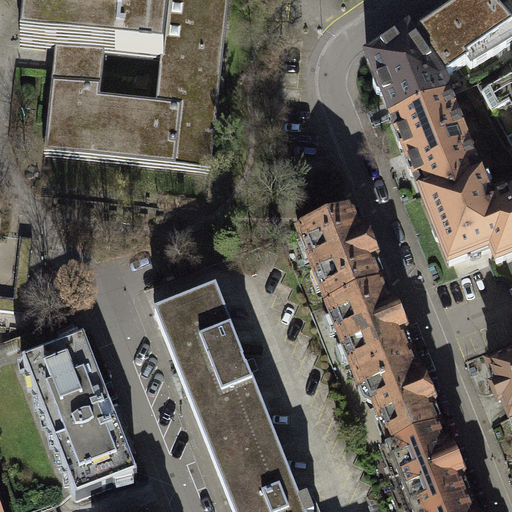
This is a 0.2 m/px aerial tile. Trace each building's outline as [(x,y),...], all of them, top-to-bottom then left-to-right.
[(100,101),(218,113),(229,0),(24,0),(19,47),(55,51),(105,56),(100,101)] [(511,27),(488,0),(454,0),(368,60),(391,120),(449,98),(443,82),(467,65),(471,70),(511,45),(511,27)] [(511,0),(488,0),(511,27),(511,0)] [(105,56),(55,51),(44,158),(211,175),(218,113),(100,101),(105,56)] [(511,76),(481,93),(491,111),(511,100),(511,135),(507,138),(511,147),(511,76)] [(449,98),(391,120),(398,139),(396,142),(399,150),(403,152),(408,166),(406,170),(410,178),(414,179),(421,196),(447,186),(449,192),(481,179),(449,98)] [(487,194),(481,179),(449,192),(447,186),(421,196),(433,228),(431,233),(436,244),(440,245),(448,266),(491,250),(496,263),(511,257),(511,193),(495,200),(496,203),(484,208),(479,197),(487,194)] [(352,213),(298,234),(327,307),(380,286),(352,213)] [(380,286),(327,307),(355,379),(409,358),(380,286)] [(302,511),(216,293),(155,317),(174,366),(231,511),(302,511)] [(59,349),(21,364),(75,502),(112,488),(132,485),(132,480),(137,478),(83,340),(79,341),(76,338),(59,349)] [(409,358),(355,379),(360,392),(365,394),(374,407),(390,448),(437,429),(409,358)] [(511,358),(488,368),(497,389),(493,391),(499,406),(502,404),(509,423),(511,422),(511,358)] [(437,429),(390,448),(382,451),(394,482),(398,481),(410,511),(439,511),(466,501),(437,429)] [(470,511),(466,501),(439,511),(470,511)]
